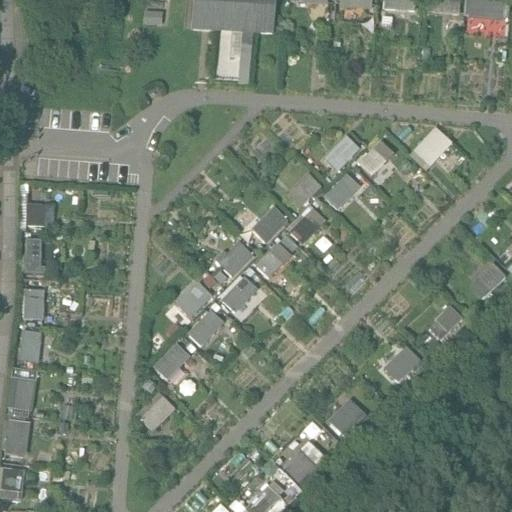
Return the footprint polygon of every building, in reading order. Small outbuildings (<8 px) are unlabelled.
[(193,0),(191,34),(272,41),(276,0),(193,0)] [(304,0),(304,4),(330,8),(331,0),(304,0)] [(375,12),(376,0),(342,0),(342,8),(375,12)] [(387,0),(387,10),(418,12),(418,0),(387,0)] [(444,0),(443,14),(506,21),(508,1),(500,0),(444,0)] [(437,177),(461,150),(437,129),(413,155),(437,177)] [(340,173),(364,150),(350,137),(327,159),(340,173)] [(361,164),(375,178),(398,155),(384,141),(361,164)] [(288,195),(299,210),(325,191),(314,175),(288,195)] [(326,197),(340,212),(364,190),(350,175),(326,197)] [(30,226),(49,226),(49,203),(30,203),(30,226)] [(304,248),(330,224),(314,206),(287,230),(304,248)] [(269,246),(292,223),(277,207),(253,230),(269,246)] [(29,238),(28,273),(45,273),(45,238),(29,238)] [(273,280),(298,253),(284,241),(259,268),(273,280)] [(235,280),(258,258),(241,242),(219,263),(235,280)] [(508,266),(511,261),(511,245),(500,259),(508,266)] [(473,290),(487,302),(509,278),(495,265),(473,290)] [(239,314),(261,289),(243,274),(221,299),(239,314)] [(192,320),(216,298),(203,283),(179,304),(192,320)] [(27,288),(26,319),(47,319),(47,288),(27,288)] [(206,348),(229,324),(214,309),(191,334),(206,348)] [(449,309),(428,329),(443,344),(464,324),(449,309)] [(40,362),(44,332),(25,330),(21,359),(40,362)] [(179,343),(157,367),(172,381),(194,357),(179,343)] [(386,372),(401,388),(426,363),(411,348),(386,372)] [(399,357),(392,350),(380,364),(387,370),(399,357)] [(16,409),(33,412),(37,380),(20,378),(16,409)] [(163,393),(140,415),(157,432),(180,410),(163,393)] [(349,440),(369,417),(351,401),(331,423),(349,440)] [(8,453),(29,455),(32,422),(11,420),(8,453)] [(286,467),(312,442),(328,459),(340,448),(313,420),(276,456),(286,467)] [(286,469),(302,486),(328,460),(312,444),(286,469)] [(278,478),(245,509),(247,511),(280,511),(296,497),(278,478)]
